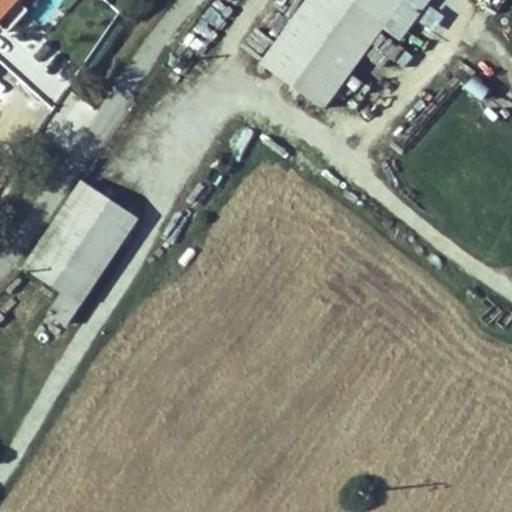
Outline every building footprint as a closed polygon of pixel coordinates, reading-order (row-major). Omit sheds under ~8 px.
[(0,0),(0,36),(21,11),(17,8),(23,0),(0,0)] [(50,0),(63,14),(77,0),(50,0)] [(428,0),(308,0),(264,62),(324,105),(382,25),(401,38),(428,0)] [(481,103),(491,90),(473,78),(464,90),(481,103)] [(67,325),(137,219),(82,183),(26,266),(64,291),(50,312),(67,325)]
